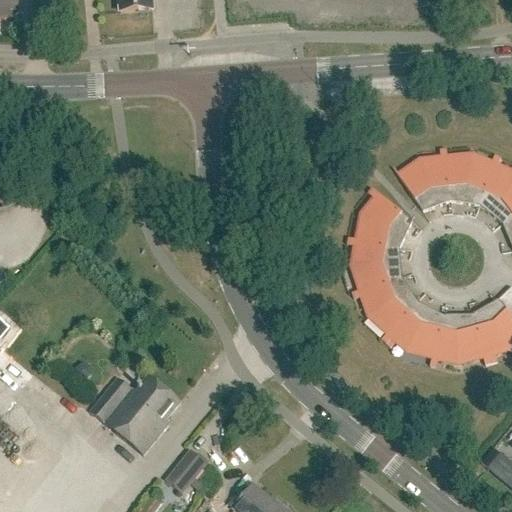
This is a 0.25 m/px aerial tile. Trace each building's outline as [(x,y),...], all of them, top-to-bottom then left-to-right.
[(19,15),(17,0),(0,0),(0,23),(13,22),(13,16),(19,15)] [(119,0),(121,15),(153,13),(151,0),(119,0)] [(451,204),(447,162),(446,152),(440,153),(441,161),(423,167),(421,164),(400,179),(394,171),(393,172),(423,215),(451,204)] [(479,209),(497,170),(501,161),(495,158),(492,166),(473,163),(473,160),(447,162),(451,204),(479,209)] [(502,227),(511,219),(511,176),(497,170),(479,209),(502,227)] [(358,243),(400,252),(412,225),(372,191),(367,196),(374,201),(366,219),(363,217),(358,243)] [(511,219),(502,227),(511,249),(511,219)] [(400,252),(358,243),(348,241),(347,248),(355,249),(356,268),(353,269),(361,293),(402,280),(400,252)] [(388,336),(417,305),(402,280),(361,293),(352,296),(354,303),(361,300),(372,316),(369,318),(388,336)] [(472,318),(483,359),(485,369),(491,367),(489,359),(506,349),(508,352),(511,348),(511,317),(498,303),(497,303),(472,318)] [(417,305),(388,336),(381,343),(386,347),(390,351),(396,344),(409,350),(407,353),(432,360),(443,318),(417,305)] [(458,366),(483,359),(472,318),(443,318),(432,360),(430,369),(436,371),(438,363),(457,363),(458,366)] [(0,323),(0,341),(9,331),(0,323)] [(181,406),(148,380),(136,395),(118,381),(90,415),(144,459),(169,427),(166,424),(181,406)] [(182,497),(206,467),(191,454),(167,485),(182,497)] [(511,468),(499,458),(487,472),(511,492),(511,468)] [(111,511),(119,502),(109,494),(71,465),(43,503),(54,511),(111,511)] [(277,509),(253,489),(234,511),(282,511),(278,508),(277,509)] [(147,503),(140,511),(157,511),(158,511),(147,503)]
